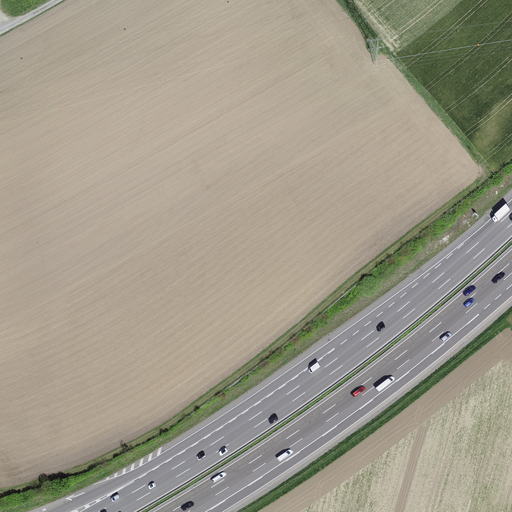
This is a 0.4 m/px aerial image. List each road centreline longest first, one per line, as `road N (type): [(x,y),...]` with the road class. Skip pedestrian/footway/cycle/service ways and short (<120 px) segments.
road 1 (motorway): [(511,217),(338,363),(106,511)]
road 2 (motorway): [(179,511),(360,391),(511,266)]
